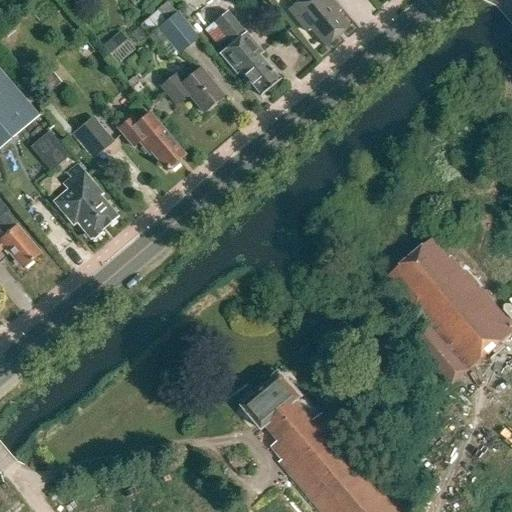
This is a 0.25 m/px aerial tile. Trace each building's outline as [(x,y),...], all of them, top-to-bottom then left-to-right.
[(303,36),(307,32),(322,51),(346,31),(334,16),(337,14),(325,0),(281,0),(290,10),(285,14),(303,36)] [(240,73),(260,97),(279,81),(259,57),(262,55),(245,34),(244,34),(226,13),(205,30),(218,46),(227,39),(232,45),(219,55),(237,75),(240,73)] [(148,38),(157,49),(165,41),(178,56),(195,41),(173,17),(148,38)] [(133,49),(119,31),(100,46),(114,64),(133,49)] [(175,106),(188,95),(203,114),(223,98),(200,70),(199,71),(196,67),(187,75),(190,78),(180,86),(178,83),(165,93),(175,106)] [(0,73),(0,148),(37,117),(0,73)] [(151,154),(166,172),(169,169),(171,171),(178,165),(177,163),(184,157),(159,127),(156,129),(146,116),(122,136),(133,149),(139,144),(147,154),(151,154)] [(71,137),(93,162),(115,143),(93,118),(71,137)] [(71,180),(66,184),(103,229),(116,219),(99,198),(102,196),(77,166),(67,175),(71,180)] [(66,193),(53,203),(72,227),(76,224),(90,241),(92,239),(96,239),(98,237),(99,233),(103,229),(66,184),(62,188),(66,193)] [(0,251),(4,248),(22,269),(39,255),(5,215),(8,213),(0,202),(0,231),(4,237),(1,240),(0,238),(0,251)] [(413,339),(452,385),(511,335),(511,326),(466,272),(464,274),(451,259),(449,261),(432,240),(388,277),(429,325),(413,339)] [(263,385),(256,390),(256,391),(257,395),(243,407),(262,431),(267,427),(278,442),(272,448),(282,460),(279,463),(320,511),(411,511),(381,475),(378,478),(324,413),(313,422),(297,402),(301,399),(281,375),(268,387),(263,386),(263,385)]
